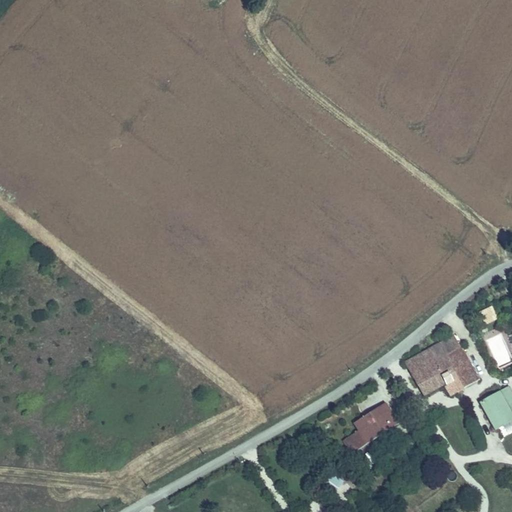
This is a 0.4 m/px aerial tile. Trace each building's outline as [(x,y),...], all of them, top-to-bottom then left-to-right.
[(490,316),(483,308),(474,317),(481,324),(490,316)] [(428,359),(411,375),(428,393),(440,382),(446,388),(456,400),(471,386),(460,374),(471,363),(458,349),(446,361),(437,369),(428,359)] [(428,359),(437,369),(446,361),(437,351),(428,359)] [(460,374),(471,386),(482,375),(471,363),(460,374)] [(440,382),(428,393),(434,399),(446,388),(440,382)] [(511,400),(500,387),(485,400),(505,424),(511,418),(511,400)] [(349,434),(356,447),(404,423),(396,406),(367,421),(369,424),(349,434)] [(325,490),(318,504),(333,511),(340,499),(325,490)]
